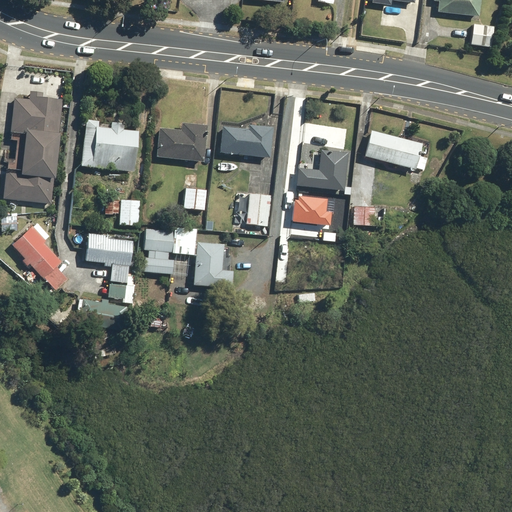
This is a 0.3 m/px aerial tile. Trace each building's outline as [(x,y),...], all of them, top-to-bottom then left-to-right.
[(475,19),(477,0),(430,0),(430,2),(436,3),(434,14),(475,19)] [(490,29),(471,25),(467,46),(486,49),(490,29)] [(57,138),(60,101),(42,99),(42,94),(27,92),(27,101),(10,99),(7,134),(15,135),(13,162),(3,161),(0,196),(0,200),(48,205),(53,138),(57,138)] [(156,129),(153,159),(199,164),(203,127),(179,124),(178,132),(156,129)] [(81,127),(77,168),(130,173),(134,133),(120,131),(120,126),(108,125),(107,130),(81,127)] [(219,128),(216,154),(265,160),(269,129),(245,126),(244,131),(219,128)] [(363,145),(360,158),(411,173),(419,145),(367,131),(363,145)] [(297,166),(294,186),(342,193),(347,155),(322,151),(319,170),(297,166)] [(203,191),(183,189),(180,210),(201,212),(203,191)] [(268,198),(233,193),(229,225),(243,227),(243,226),(264,228),(268,198)] [(292,197),(289,223),(329,228),(330,214),(324,213),(325,201),(292,197)] [(103,199),(102,216),(116,216),(116,200),(103,199)] [(137,202),(118,201),(117,227),(135,228),(137,202)] [(351,208),(350,227),(382,229),(383,217),(389,218),(389,210),(351,208)] [(0,217),(0,232),(15,233),(15,218),(0,217)] [(39,280),(40,279),(52,291),(64,280),(52,267),(58,262),(41,244),(43,242),(31,229),(9,249),(20,260),(18,262),(24,268),(26,267),(39,280)] [(195,232),(171,229),(171,233),(143,230),(140,252),(145,252),(145,259),(142,259),(141,274),(168,276),(169,262),(159,261),(160,253),(168,254),(168,255),(192,257),(189,287),(228,291),(229,273),(218,272),(221,246),(194,244),(195,232)] [(84,235),(81,263),(126,268),(129,243),(104,240),(105,238),(84,235)] [(280,255),(279,273),(301,274),(302,257),(280,255)] [(125,269),(109,267),(107,283),(123,284),(125,269)] [(298,278),(295,291),(287,289),(285,301),(322,308),(325,296),(303,292),(306,279),(298,278)] [(131,288),(107,285),(105,299),(120,300),(119,304),(129,305),(131,288)] [(262,298),(260,317),(269,318),(271,299),(262,298)] [(80,301),(75,325),(119,333),(124,309),(104,306),(105,302),(99,301),(98,304),(80,301)] [(88,349),(91,360),(112,355),(110,344),(88,349)]
